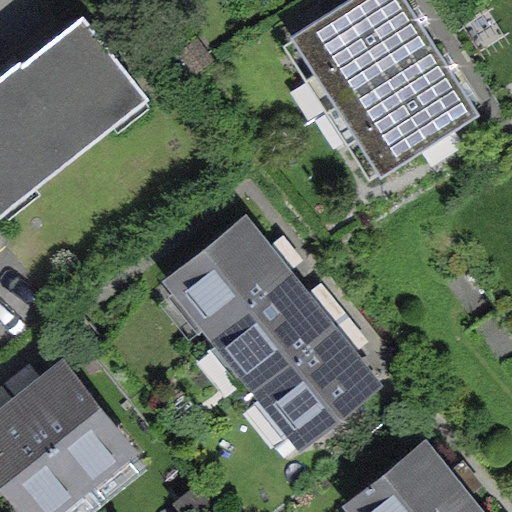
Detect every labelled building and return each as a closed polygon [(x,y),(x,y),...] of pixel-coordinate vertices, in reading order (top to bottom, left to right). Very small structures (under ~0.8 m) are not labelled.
[(345,0),(291,34),(334,103),(435,40),(409,0),(345,0)] [(0,78),(0,203),(2,205),(144,94),(82,15),(11,70),(0,78)] [(334,103),(378,172),(478,109),(435,40),(334,103)] [(174,277),(217,331),(287,276),(244,222),(174,277)] [(217,331),(260,385),(330,329),(287,276),(217,331)] [(260,385),(303,439),(373,383),(330,329),(260,385)] [(130,446),(64,364),(17,401),(83,484),(130,446)] [(47,511),(83,484),(17,401),(0,414),(0,473),(31,511),(47,511)] [(353,502),(360,511),(450,511),(466,500),(423,446),(353,502)] [(450,511),(475,511),(466,500),(450,511)]
